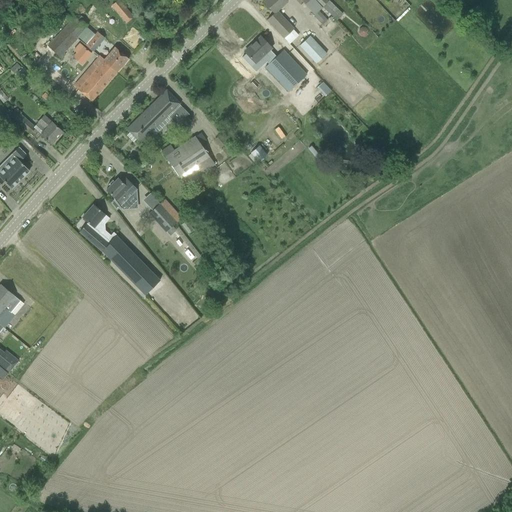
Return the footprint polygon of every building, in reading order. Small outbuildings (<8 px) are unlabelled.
[(125,23),(132,17),(118,0),(117,0),(111,6),(125,23)] [(273,13),(266,20),(283,38),(293,29),(277,11),(287,2),(285,0),(265,0),(263,2),(273,13)] [(313,17),(322,25),(327,20),(318,11),(322,8),(313,0),(301,0),(301,1),(304,5),(314,16),(313,17)] [(315,0),(323,7),(332,17),(336,21),(342,15),(338,10),(329,1),(328,1),(326,0),(315,0)] [(75,38),(85,27),(73,16),(71,18),(72,19),(47,45),(61,59),(65,55),(63,53),(76,40),(75,38)] [(299,46),(315,64),(326,54),(310,36),(299,46)] [(244,52),(251,59),(255,63),(271,48),(260,37),(244,52)] [(91,53),(82,45),(73,56),(81,64),(91,53)] [(92,63),(97,67),(98,66),(103,71),(108,66),(116,73),(128,59),(114,47),(103,60),(99,56),(92,63)] [(265,67),(288,92),(306,75),(309,72),(306,70),(308,68),(291,51),(287,55),(283,50),(265,67)] [(10,69),(18,79),(26,72),(22,67),(20,68),(16,64),(10,69)] [(98,66),(97,67),(78,90),(91,102),(116,73),(108,66),(103,71),(98,66)] [(460,74),(455,78),(465,89),(470,85),(460,74)] [(126,129),(140,143),(179,104),(166,90),(126,129)] [(9,116),(30,134),(35,128),(20,114),(15,109),(9,116)] [(40,135),(51,144),(62,132),(51,122),(51,123),(43,115),(37,122),(45,129),(40,135)] [(170,145),(161,151),(179,176),(196,166),(201,173),(215,164),(194,136),(173,150),(170,145)] [(260,162),(269,154),(260,145),(252,152),(260,162)] [(19,161),(26,155),(18,147),(11,154),(15,158),(0,172),(0,185),(4,182),(11,189),(29,171),(19,161)] [(138,163),(133,167),(137,171),(141,167),(138,163)] [(114,198),(113,199),(121,209),(128,202),(126,199),(136,189),(125,178),(121,182),(117,178),(114,182),(112,181),(112,180),(107,185),(108,185),(109,186),(106,190),(114,198)] [(150,207),(158,202),(152,193),(144,198),(150,207)] [(148,214),(165,232),(176,222),(159,204),(148,214)] [(85,225),(79,232),(102,251),(144,295),(160,280),(116,236),(110,242),(94,228),(105,215),(93,205),(82,218),(87,223),(85,225)] [(175,230),(197,258),(200,256),(178,227),(175,230)] [(0,285),(0,323),(3,326),(5,327),(14,316),(10,313),(20,301),(14,296),(0,285)] [(10,358),(3,353),(0,357),(0,365),(8,373),(18,361),(12,356),(10,358)] [(0,371),(0,381),(9,388),(13,382),(0,371)]
